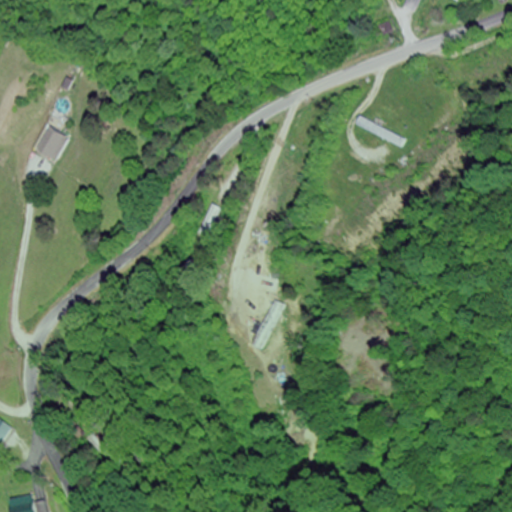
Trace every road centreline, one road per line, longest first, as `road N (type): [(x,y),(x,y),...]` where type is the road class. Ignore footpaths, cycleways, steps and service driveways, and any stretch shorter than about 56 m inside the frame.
road 1 (secondary): [(83,511),(46,435),(34,385),(37,356),(54,323),(160,233),(230,147),(270,114),(511,13)]
road 2 (residential): [(40,347),(213,394)]
